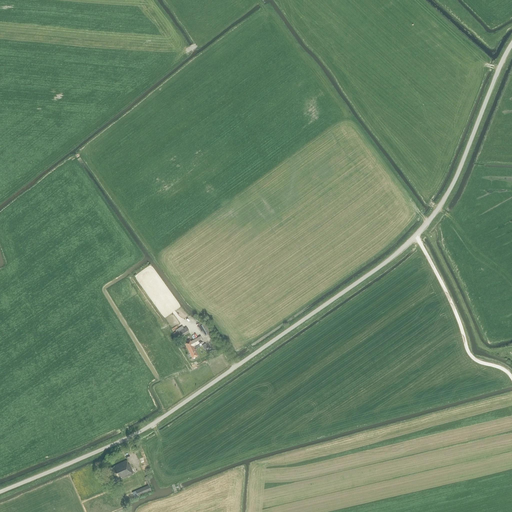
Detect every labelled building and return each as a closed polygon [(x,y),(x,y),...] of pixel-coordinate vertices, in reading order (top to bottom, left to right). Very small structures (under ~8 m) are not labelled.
[(205,323),(203,324),(202,322),(197,324),(199,326),(198,327),(200,332),(202,331),(204,335),(205,336),(211,333),(210,332),(205,323)] [(189,332),(186,327),(177,333),(180,338),(189,332)] [(193,347),(202,342),(200,337),(191,342),(190,341),(185,343),(193,359),(198,356),(193,347)] [(115,482),(134,474),(130,465),(129,465),(127,460),(114,466),(114,467),(109,470),(115,482)] [(138,497),(151,491),(149,485),(135,491),(138,497)]
